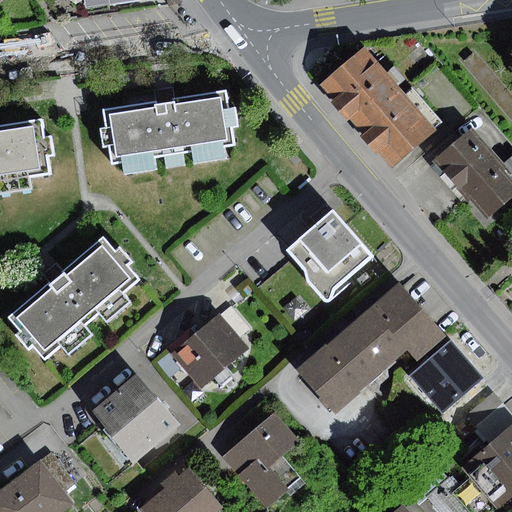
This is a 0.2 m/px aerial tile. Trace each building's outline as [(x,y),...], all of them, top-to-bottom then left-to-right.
[(367,49),(323,85),(357,127),(401,89),(367,49)] [(437,132),(401,89),(357,127),(363,134),(360,137),(377,157),(380,154),(393,169),(437,132)] [(166,101),(105,110),(113,164),(235,147),(228,92),(166,101)] [(0,125),(0,181),(51,173),(42,119),(0,125)] [(473,126),(432,161),(466,201),(470,198),(488,219),(511,198),(511,181),(503,171),(508,167),(473,126)] [(334,211),(288,251),(308,272),(309,282),(327,303),(331,301),(335,290),(373,257),(334,211)] [(56,277),(9,318),(21,332),(16,335),(29,349),(33,346),(45,360),(61,346),(69,355),(92,335),(85,326),(100,314),(107,323),(131,302),(124,294),(139,280),(128,267),(132,263),(120,249),(116,252),(103,237),(56,277)] [(327,345),(298,370),(335,412),(408,348),(418,359),(444,337),(399,286),(329,347),(327,345)] [(221,315),(172,353),(200,389),(249,351),(221,315)] [(451,342),(410,378),(442,413),(483,377),(451,342)] [(137,374),(92,412),(134,463),(180,425),(137,374)] [(494,393),(466,415),(476,428),(504,405),(494,393)] [(511,429),(511,414),(504,405),(476,428),(492,446),(511,429)] [(276,413),(222,457),(266,510),(302,481),(282,457),(301,442),(276,413)] [(511,429),(492,446),(465,469),(471,476),(500,510),(511,499),(511,429)] [(42,459),(0,490),(0,511),(63,511),(75,504),(42,459)] [(190,468),(140,509),(142,511),(222,511),(225,510),(190,468)] [(471,476),(458,487),(478,511),(497,511),(500,510),(471,476)] [(451,479),(428,497),(440,511),(478,511),(458,487),(451,479)]
